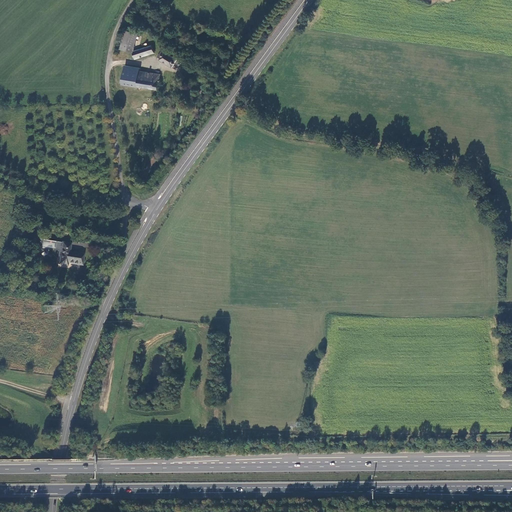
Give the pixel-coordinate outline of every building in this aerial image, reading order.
[(133,53),(138,36),(127,33),(122,50),(133,53)] [(152,48),(133,53),(136,60),(154,54),(152,48)] [(182,64),(166,53),(165,55),(161,53),(158,59),(161,60),(160,62),(173,70),(173,69),(177,71),(182,64)] [(139,80),(140,73),(140,70),(125,68),(123,78),(124,78),(139,80)] [(161,76),(140,73),(139,80),(124,78),(123,86),(158,92),(161,76)] [(152,155),(144,168),(151,172),(159,159),(152,155)] [(69,253),(70,246),(61,244),(58,266),(67,267),(67,264),(81,266),(82,255),(69,253)]
